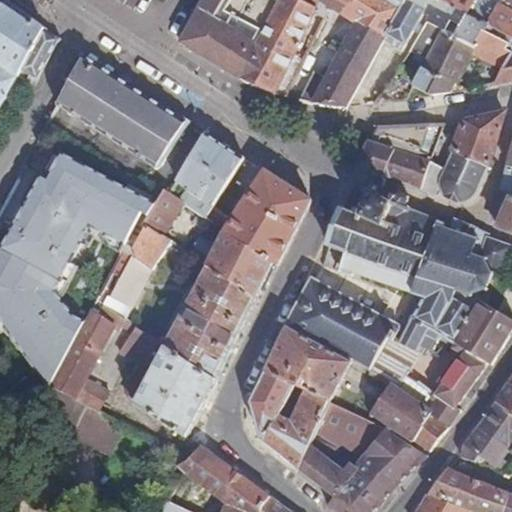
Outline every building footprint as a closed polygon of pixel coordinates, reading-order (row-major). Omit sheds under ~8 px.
[(0,115),(19,82),(46,32),(0,0),(0,68),(1,69),(0,70),(0,115)] [(276,0),(205,0),(181,45),(242,82),(283,3),(276,0)] [(327,5),(317,0),(284,0),(283,3),(242,82),(275,98),(280,88),(284,90),(288,85),(289,86),(301,63),(296,60),(318,18),(327,22),(331,16),(327,5)] [(317,0),(327,5),(331,16),(333,12),(358,26),(330,81),(319,75),(305,102),(350,110),(387,43),(408,4),(401,0),(317,0)] [(439,0),(410,0),(408,4),(387,43),(391,46),(404,54),(428,13),(450,27),(478,44),(486,30),(488,25),(439,0)] [(439,0),(488,25),(501,0),(439,0)] [(511,0),(501,0),(488,25),(511,36),(511,0)] [(450,27),(428,13),(429,23),(446,33),(450,27)] [(511,43),(486,30),(478,44),(475,49),(446,33),(429,23),(414,50),(430,60),(426,68),(456,86),(473,58),(503,75),(511,59),(511,52),(508,50),(511,43)] [(62,43),(46,32),(19,82),(28,88),(33,80),(39,84),(62,43)] [(511,42),(511,43),(508,50),(511,52),(511,59),(503,75),(497,85),(511,81),(511,42)] [(186,122),(85,58),(59,107),(152,167),(154,171),(159,172),(165,166),(192,126),(193,124),(187,121),(186,122)] [(382,97),(394,103),(408,101),(416,85),(421,77),(404,65),(382,97)] [(426,68),(421,77),(416,85),(436,97),(451,95),(456,86),(426,68)] [(467,92),(456,86),(451,95),(467,92)] [(429,140),(435,127),(382,132),(369,143),(361,167),(412,185),(436,199),(442,185),(444,194),(448,200),(458,204),(467,204),(477,198),(490,171),(507,118),(505,114),(464,124),(454,153),(447,171),(421,158),(429,140)] [(246,160),(207,135),(178,184),(188,190),(180,203),(202,217),(206,220),(218,203),(244,163),(246,160)] [(454,153),(429,140),(421,158),(447,171),(454,153)] [(45,368),(38,373),(52,390),(87,324),(75,318),(57,294),(94,226),(129,245),(144,218),(151,221),(158,208),(62,155),(48,181),(43,178),(0,256),(0,326),(29,361),(35,356),(45,368)] [(511,155),(503,190),(511,194),(511,155)] [(259,173),(244,163),(218,203),(233,213),(259,173)] [(313,203),(264,172),(260,180),(261,182),(227,235),(275,266),(278,268),(313,203)] [(457,345),(459,340),(495,275),(506,279),(511,261),(511,245),(499,241),(496,236),(458,219),(451,232),(447,230),(448,226),(413,210),(410,205),(412,198),(400,193),(394,198),(382,193),(382,188),(375,185),(360,218),(345,212),(342,211),(339,217),(341,217),(330,244),(329,244),(328,249),(346,256),(339,275),(354,281),(356,275),(416,297),(406,320),(431,333),(435,335),(438,333),(444,337),(457,345)] [(511,194),(503,190),(496,220),(500,225),(500,229),(511,233),(511,194)] [(166,193),(160,204),(158,208),(151,221),(148,226),(166,238),(177,217),(194,229),(202,217),(180,203),(171,196),(166,193)] [(233,213),(218,203),(206,220),(221,230),(233,213)] [(166,238),(148,226),(146,230),(149,231),(138,249),(141,261),(134,273),(128,269),(112,298),(133,311),(157,270),(174,243),(166,238)] [(275,266),(227,235),(226,234),(221,245),(206,236),(197,249),(213,259),(209,267),(211,268),(260,300),(275,266)] [(220,383),(260,300),(211,268),(168,349),(220,383)] [(400,330),(313,283),(289,329),(352,364),(371,375),(388,342),(394,345),(400,330)] [(457,345),(456,346),(468,354),(443,392),(410,370),(406,377),(458,411),(489,367),(494,369),(511,337),(511,319),(500,313),(481,301),(459,340),(457,345)] [(87,324),(52,390),(88,408),(115,422),(118,415),(106,408),(111,397),(87,383),(115,328),(120,331),(123,328),(133,334),(137,329),(106,309),(98,304),(87,324)] [(406,320),(400,330),(394,345),(421,361),(426,354),(431,356),(444,337),(438,333),(435,335),(431,333),(406,320)] [(168,349),(137,329),(133,334),(120,355),(155,374),(168,349)] [(352,364),(289,329),(267,374),(293,387),(306,392),(332,404),(352,364)] [(220,383),(168,349),(155,374),(153,377),(137,369),(132,378),(135,381),(126,398),(138,404),(136,408),(188,441),(190,439),(220,383)] [(396,372),(389,384),(393,386),(398,389),(406,377),(396,372)] [(33,386),(29,384),(18,403),(36,413),(38,408),(77,427),(88,408),(52,390),(38,373),(33,386)] [(293,387),(267,374),(253,404),(261,439),(266,445),(283,409),(293,387)] [(389,384),(371,375),(350,412),(368,420),(370,416),(374,417),(377,413),(393,386),(389,384)] [(458,411),(406,377),(398,389),(393,386),(377,413),(433,453),(454,428),(463,415),(458,411)] [(511,387),(510,386),(496,407),(511,416),(511,387)] [(283,409),(266,445),(300,473),(309,454),(310,452),(332,404),(306,392),(296,415),(283,409)] [(350,412),(332,404),(310,452),(316,450),(329,442),(332,436),(354,448),(345,461),(338,457),(330,469),(309,454),(300,473),(336,499),(330,508),(337,511),(376,511),(397,488),(428,458),(393,432),(368,420),(350,412)] [(511,416),(496,407),(477,433),(510,452),(511,453),(511,416)] [(88,408),(77,427),(75,431),(114,451),(125,428),(115,422),(88,408)] [(510,452),(477,433),(464,449),(463,462),(473,467),(480,467),(484,464),(497,471),(510,452)] [(178,471),(183,482),(190,479),(229,508),(227,511),(262,511),(271,500),(203,449),(188,465),(178,471)] [(16,485),(48,500),(60,476),(28,463),(16,485)] [(511,495),(472,482),(448,471),(429,497),(470,511),(506,511),(511,495)] [(470,511),(429,497),(420,511),(470,511)] [(287,511),(271,500),(262,511),(287,511)]
